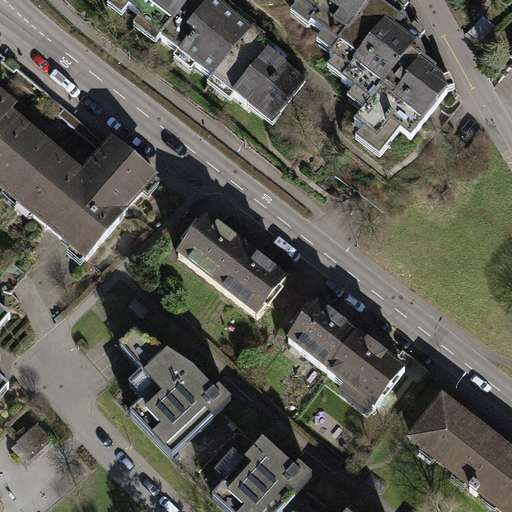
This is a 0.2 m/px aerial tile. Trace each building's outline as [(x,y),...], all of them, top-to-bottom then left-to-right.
[(136,22),(161,41),(193,0),(118,0),(140,17),(136,22)] [(212,0),(193,0),(161,41),(248,108),(255,99),(278,117),(305,82),(278,61),(273,48),(264,40),(266,37),(252,26),(249,30),(238,21),(234,8),(228,5),(225,10),(213,1),(212,0)] [(297,0),(295,3),(313,17),(309,23),(339,46),(374,0),(297,0)] [(390,0),(374,0),(339,46),(331,57),(348,71),(340,82),(371,105),(415,46),(419,41),(408,33),(405,20),(401,17),(404,13),(392,4),(390,0)] [(420,51),(415,46),(371,105),(355,125),(378,142),(390,125),(409,140),(445,93),(441,81),(434,75),(436,73),(424,64),(420,51)] [(0,187),(18,204),(56,159),(7,117),(12,110),(0,99),(0,187)] [(81,180),(56,159),(18,204),(86,261),(124,217),(122,215),(154,178),(112,143),(81,180)] [(177,259),(217,289),(246,251),(206,221),(190,242),(185,243),(177,254),(177,259)] [(217,289),(257,320),(269,306),(268,305),(286,282),(246,251),(217,289)] [(357,337),(316,306),(287,344),(327,375),(357,337)] [(170,460),(231,404),(189,359),(182,365),(133,334),(119,349),(156,391),(129,416),(170,460)] [(402,372),(357,337),(327,375),(373,410),(402,372)] [(505,453),(441,404),(412,441),(476,491),(505,453)] [(37,427),(16,444),(25,455),(46,438),(37,427)] [(225,511),(281,511),(310,480),(266,440),(211,499),(225,511)] [(511,511),(511,458),(505,453),(476,491),(504,511),(511,511)]
